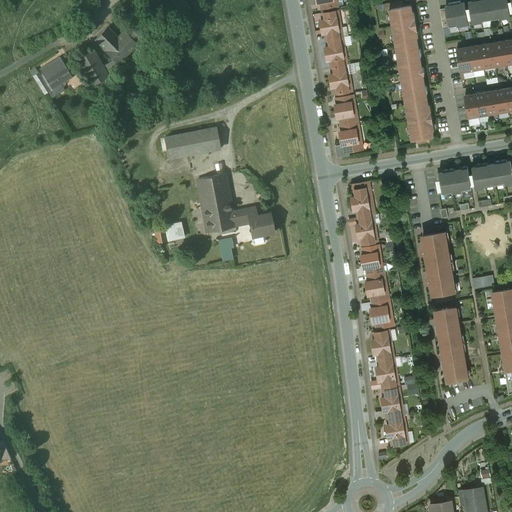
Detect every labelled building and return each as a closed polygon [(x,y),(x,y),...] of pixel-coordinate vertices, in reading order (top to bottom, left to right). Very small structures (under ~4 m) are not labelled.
[(317,0),(318,3),(320,2),(322,10),(335,7),(333,0),(317,0)] [(472,0),(473,1),(469,1),(473,23),(511,16),(507,0),(472,0)] [(403,1),(385,4),(386,9),(390,9),(404,6),(403,1)] [(449,5),(445,5),(446,9),(449,27),(468,23),(464,2),(461,3),(460,1),(449,3),(449,5)] [(404,6),(390,9),(406,102),(428,98),(427,92),(428,92),(427,86),(426,86),(424,74),(425,74),(424,67),(422,67),(420,55),(422,55),(421,49),(419,49),(417,37),(418,36),(414,11),(413,12),(412,5),(404,6)] [(446,9),(440,9),(443,27),(449,27),(446,9)] [(336,10),(322,13),(323,20),(321,20),(323,33),(326,33),(327,40),(341,37),(339,28),(341,27),(340,20),(338,20),(336,10)] [(117,39),(106,28),(95,39),(106,50),(105,51),(114,59),(118,63),(137,43),(124,31),(117,39)] [(341,37),(327,40),(328,47),(326,47),(328,60),(330,60),(332,67),(345,64),(344,55),(346,54),(345,47),(342,47),(341,37)] [(511,39),(503,41),(507,64),(511,63),(511,39)] [(503,41),(492,43),(496,66),(507,64),(503,41)] [(492,43),(480,45),(484,68),(496,66),(492,43)] [(480,45),(469,47),(473,70),(484,68),(480,45)] [(469,47),(457,49),(461,72),(473,70),(469,47)] [(89,49),(78,55),(94,84),(106,77),(100,67),(89,49)] [(60,57),(40,69),(52,89),(72,77),(60,57)] [(114,59),(100,67),(106,77),(123,68),(118,63),(114,59)] [(345,64),(332,67),(333,74),(330,74),(333,87),(335,87),(336,94),(350,92),(348,82),(351,81),(349,74),(347,74),(345,64)] [(50,90),(39,72),(32,76),(44,94),(50,90)] [(505,89),(495,90),(499,112),(508,111),(505,89)] [(495,90),(485,92),(489,114),(499,112),(495,90)] [(485,92),(475,94),(479,116),(489,114),(485,92)] [(475,94),(465,95),(469,117),(479,116),(475,94)] [(350,95),(337,97),(338,104),(336,105),(338,118),(340,117),(342,124),(355,122),(353,112),(356,112),(354,104),(352,105),(350,95)] [(428,98),(406,102),(412,140),(434,136),(433,130),(434,129),(430,104),(429,105),(428,98)] [(355,122),(342,124),(343,131),(340,132),(342,145),(345,144),(346,151),(346,152),(349,151),(360,149),(358,139),(360,139),(359,131),(357,132),(355,122)] [(216,127),(164,138),(168,158),(220,148),(216,127)] [(507,159),(495,161),(495,163),(492,164),(495,185),(505,183),(511,182),(511,167),(511,160),(507,161),(507,159)] [(488,162),(476,164),(476,166),(472,167),(476,188),(485,187),(495,185),(492,164),(488,164),(488,162)] [(462,171),(455,172),(455,168),(443,170),(444,174),(440,175),(442,188),(443,193),(443,194),(453,192),(462,191),(472,189),(468,166),(462,167),(462,171)] [(225,174),(197,180),(206,232),(235,226),(234,222),(232,212),(225,174)] [(366,187),(353,190),(354,197),(352,197),(354,210),(356,210),(358,217),(371,214),(370,205),(372,205),(370,197),(368,197),(366,187)] [(491,199),(478,201),(479,207),(492,205),(491,199)] [(257,216),(255,207),(232,212),(234,222),(248,219),(252,237),(264,234),(274,232),(270,213),(257,216)] [(371,214),(358,217),(359,224),(356,224),(359,237),(361,237),(362,244),(376,242),(374,232),(376,231),(375,224),(373,224),(371,214)] [(181,223),(164,226),(164,227),(167,241),(183,238),(181,223)] [(164,227),(154,229),(157,243),(167,241),(164,227)] [(455,291),(445,231),(423,235),(425,247),(422,248),(423,254),(426,253),(430,277),(427,277),(428,283),(431,283),(433,295),(455,291)] [(264,234),(252,237),(253,243),(255,244),(264,242),(265,241),(264,234)] [(228,238),(219,240),(221,251),(230,249),(228,238)] [(376,245),(363,247),(364,255),(362,255),(364,268),(366,267),(368,274),(381,272),(380,262),(382,262),(381,254),(378,255),(376,245)] [(381,272),(368,274),(369,281),(366,282),(369,295),(371,294),(372,301),(386,299),(384,289),(386,289),(385,281),(383,282),(381,272)] [(495,274),(473,277),(475,287),(496,284),(495,274)] [(511,287),(493,291),(506,369),(511,368),(511,287)] [(386,299),(372,301),(374,308),(371,309),(373,322),(376,321),(377,329),(391,326),(389,316),(391,316),(390,308),(388,308),(386,299)] [(456,307),(436,310),(438,325),(436,325),(436,324),(435,325),(437,332),(439,331),(444,360),(442,360),(441,360),(443,368),(443,367),(445,366),(448,381),(468,378),(456,307)] [(387,330),(373,332),(375,340),(372,340),(375,353),(377,353),(378,360),(392,357),(390,348),(393,347),(391,339),(389,340),(387,330)] [(392,357),(378,360),(379,367),(377,367),(379,380),(382,380),(383,387),(396,385),(395,374),(397,374),(396,366),(393,367),(392,357)] [(409,393),(419,391),(417,375),(407,376),(409,393)] [(397,388),(383,390),(385,397),(382,398),(384,411),(387,410),(388,417),(402,415),(400,405),(402,405),(401,397),(399,398),(397,388)] [(402,415),(388,417),(389,424),(387,425),(389,438),(391,437),(393,445),(406,442),(405,432),(407,432),(406,424),(403,424),(402,415)] [(0,459),(11,459),(5,447),(0,447),(0,459)] [(487,511),(484,496),(472,498),(470,489),(464,490),(467,503),(467,511),(487,511)] [(464,490),(458,490),(461,504),(467,503),(464,490)] [(448,501),(430,504),(431,511),(451,511),(449,511),(448,501)]
